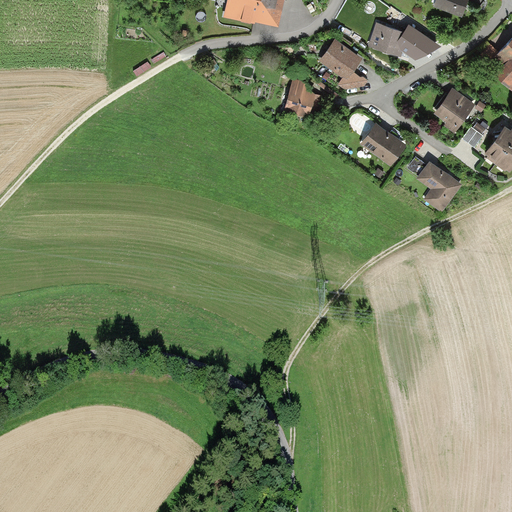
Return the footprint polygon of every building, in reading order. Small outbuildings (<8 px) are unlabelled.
[(225,0),(224,11),(280,23),(284,0),(225,0)] [(465,0),(433,0),(432,5),(460,16),(465,0)] [(403,27),(376,19),(368,43),(400,53),(402,47),(415,56),(440,42),(409,20),(403,27)] [(511,34),(490,59),(500,67),(496,72),(511,86),(511,34)] [(335,38),(320,60),(343,76),(348,79),(354,70),(363,57),(335,38)] [(348,79),(343,76),(338,83),(345,87),(365,85),(369,79),(354,70),(348,79)] [(306,79),(293,76),(285,105),(309,112),(315,90),(306,79)] [(474,104),(450,88),(432,113),(455,130),(474,104)] [(375,121),(360,142),(390,164),(406,143),(375,121)] [(472,121),(460,138),(473,148),(485,131),(472,121)] [(482,152),(493,161),(511,136),(511,130),(504,124),(482,152)] [(511,136),(493,161),(506,170),(511,161),(511,136)] [(416,177),(424,164),(413,157),(405,169),(416,177)] [(416,177),(414,178),(428,189),(422,198),(441,212),(461,185),(427,160),(424,164),(416,177)]
